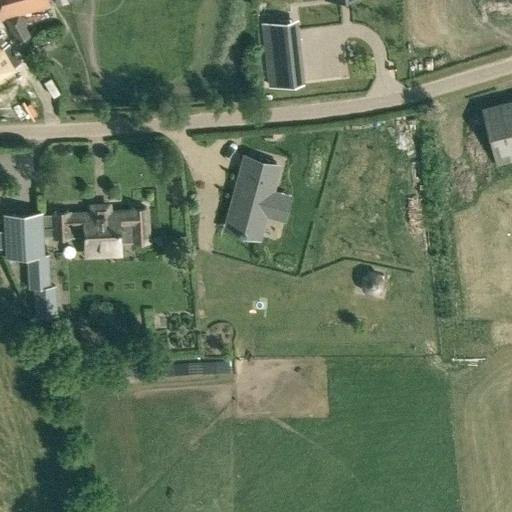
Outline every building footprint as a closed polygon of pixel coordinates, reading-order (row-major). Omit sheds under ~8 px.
[(5,19),(18,15),(50,6),(48,0),(0,0),(0,15),(1,19),(5,19)] [(263,0),(267,13),(278,10),(275,0),(263,0)] [(18,15),(5,19),(17,41),(28,34),(18,15)] [(262,24),(266,60),(296,56),(294,36),(281,37),(279,22),(262,24)] [(0,74),(19,64),(9,45),(7,46),(0,32),(0,74)] [(511,96),(489,100),(491,114),(511,110),(511,96)] [(511,150),(511,112),(490,116),(496,153),(511,150)] [(276,161),(255,153),(251,166),(242,163),(221,220),(251,230),(259,209),(263,210),(271,187),(267,186),(276,161)] [(134,241),(134,242),(149,242),(148,208),(133,208),(133,210),(107,211),(107,204),(102,204),(102,207),(93,207),(93,212),(70,213),(69,211),(55,211),(56,236),(84,235),(85,247),(101,246),(101,255),(121,254),(121,242),(134,241)] [(0,247),(5,247),(6,257),(27,255),(28,276),(50,275),(50,254),(45,254),(42,211),(4,213),(5,230),(0,230),(0,247)] [(51,285),(50,275),(28,276),(28,290),(34,290),(35,316),(57,315),(56,285),(51,285)]
